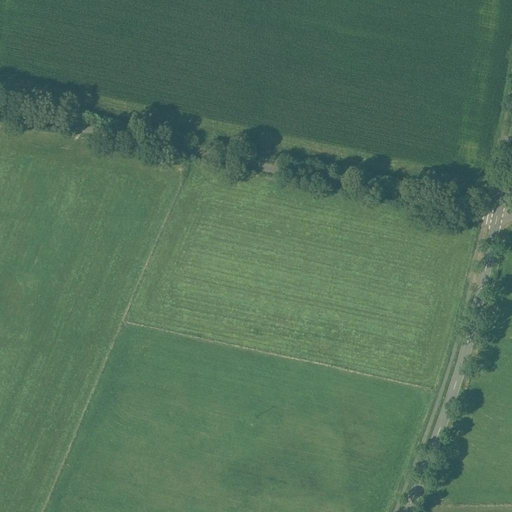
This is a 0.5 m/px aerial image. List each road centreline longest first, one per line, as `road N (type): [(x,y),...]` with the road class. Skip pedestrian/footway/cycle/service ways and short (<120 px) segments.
road 1 (residential): [(501,212),(0,101)]
road 2 (tertiary): [(501,212),(451,399),(407,511)]
